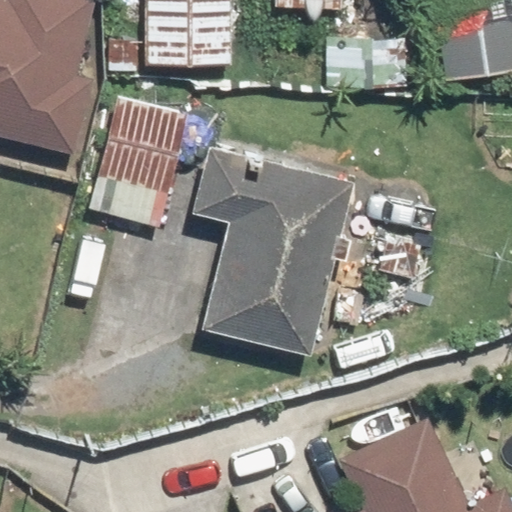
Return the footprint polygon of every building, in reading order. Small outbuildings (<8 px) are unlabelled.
[(81,63),(96,0),(0,0),(0,125),(78,144),(96,67),(81,63)] [(144,0),(143,56),(234,57),(234,0),(144,0)] [(511,0),(435,0),(446,74),(511,64),(511,0)] [(187,99),(120,82),(89,200),(146,216),(155,218),(187,99)] [(357,170),(216,139),(202,202),(237,210),(213,318),(319,342),(357,170)] [(89,200),(80,198),(69,239),(135,257),(146,216),(89,200)] [(431,406),(344,443),(368,499),(338,511),(511,511),(511,484),(472,501),(431,406)]
